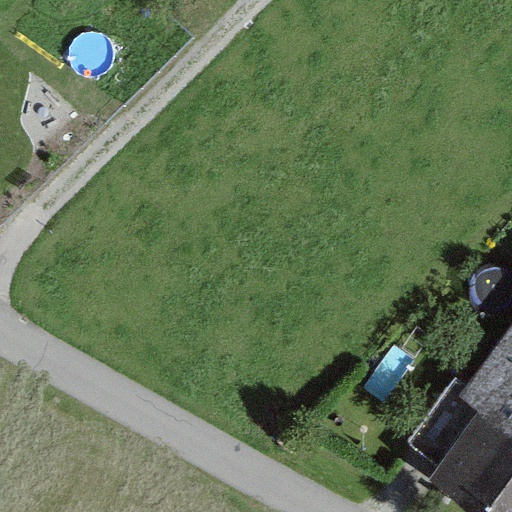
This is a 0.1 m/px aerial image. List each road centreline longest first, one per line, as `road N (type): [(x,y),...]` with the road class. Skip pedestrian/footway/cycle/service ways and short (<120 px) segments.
road 1 (unclassified): [(322,511),(65,366),(0,318)]
road 2 (track): [(0,187),(191,0)]
